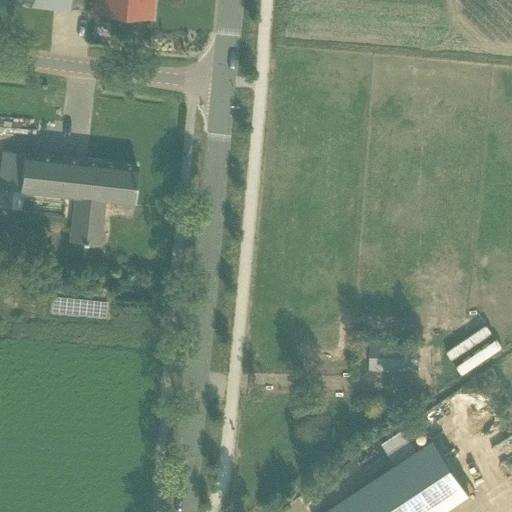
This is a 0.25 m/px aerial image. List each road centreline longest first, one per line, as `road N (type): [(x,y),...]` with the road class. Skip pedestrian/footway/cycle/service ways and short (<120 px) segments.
road 1 (tertiary): [(182,511),(223,83)]
road 2 (unclassified): [(223,83),(0,58)]
